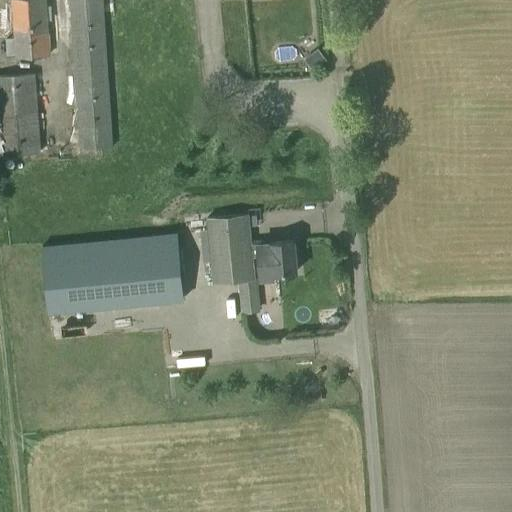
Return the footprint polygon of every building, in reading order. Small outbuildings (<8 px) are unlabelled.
[(49,55),(45,0),(11,0),(15,38),(6,38),(7,55),(16,55),(16,58),(49,55)] [(70,0),(81,150),(113,148),(102,0),(70,0)] [(325,61),(317,51),(304,60),(312,71),(325,61)] [(0,155),(40,153),(34,74),(0,76),(0,155)] [(251,245),(248,214),(207,218),(213,284),(252,280),(250,258),(257,257),(259,279),(273,278),(273,274),(297,272),(294,241),(251,245)] [(181,231),(47,244),(53,312),(187,299),(181,231)] [(313,393),(305,394),(306,403),(314,402),(313,393)]
